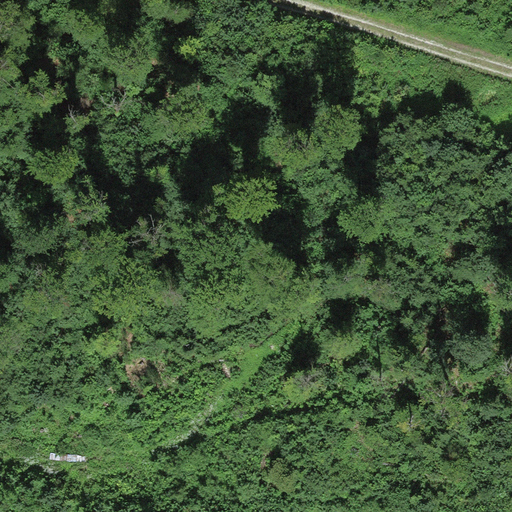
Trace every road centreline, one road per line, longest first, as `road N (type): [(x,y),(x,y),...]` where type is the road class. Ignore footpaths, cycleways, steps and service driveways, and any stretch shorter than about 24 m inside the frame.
road 1 (track): [(95,0),(223,137),(280,185),(511,311)]
road 2 (track): [(0,450),(94,466),(135,460),(281,407),(384,393),(511,393)]
road 3 (track): [(511,66),(275,0)]
